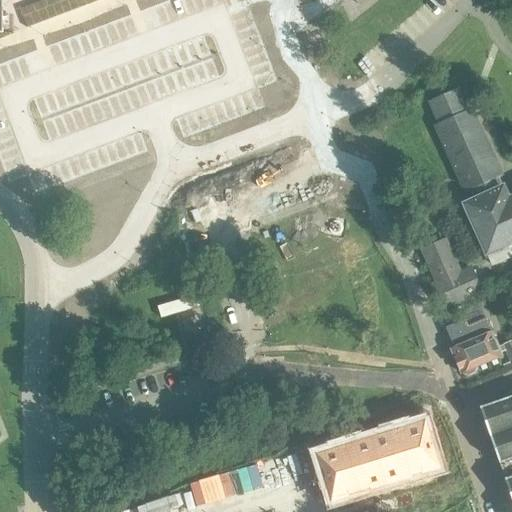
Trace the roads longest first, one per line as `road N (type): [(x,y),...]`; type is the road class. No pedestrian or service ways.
road 1 (residential): [(493,511),(400,254),(372,208)]
road 2 (residential): [(35,511),(34,246),(0,197)]
